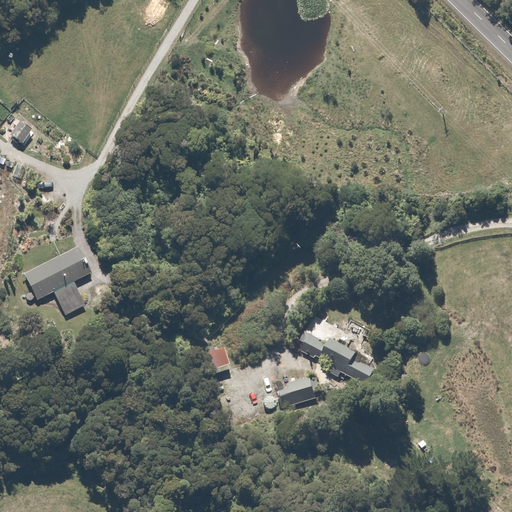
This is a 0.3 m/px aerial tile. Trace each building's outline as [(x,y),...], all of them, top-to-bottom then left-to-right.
[(4,129),(10,134),(8,137),(22,147),(33,133),(18,123),(16,124),(11,120),(4,129)] [(16,274),(28,300),(45,292),(56,315),(77,305),(67,283),(85,275),(73,248),(16,274)] [(325,348),(301,335),(295,346),(299,349),(296,355),(306,361),(308,356),(322,364),(318,371),(335,380),(338,375),(363,388),(372,371),(352,361),(356,354),(329,341),(325,348)] [(215,345),(198,352),(208,374),(225,366),(215,345)] [(274,393),(277,408),(317,400),(313,379),(283,385),(285,390),(274,393)]
